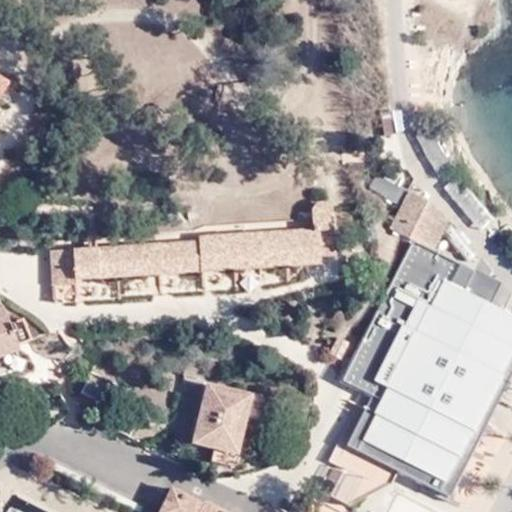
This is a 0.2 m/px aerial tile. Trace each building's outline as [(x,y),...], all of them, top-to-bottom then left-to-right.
[(411,129),(438,178),(455,168),(428,120),(411,129)] [(418,220),(426,200),(376,174),(368,188),(398,206),(387,228),(401,235),(410,240),(407,245),(339,381),(369,398),(344,446),(447,497),(511,370),(511,316),(491,305),(500,284),(430,249),(440,230),(418,220)] [(445,189),(480,230),(495,217),(460,176),(445,189)] [(449,212),(426,200),(418,220),(440,230),(449,212)] [(311,230),(313,264),(319,264),(319,258),(335,256),(332,206),(327,203),(319,201),(318,204),(312,205),(311,230)] [(453,223),(442,231),(464,260),(475,252),(453,223)] [(196,240),(198,272),(313,264),(311,230),(196,236),(196,240)] [(410,240),(401,235),(398,241),(407,245),(410,240)] [(76,280),(198,272),(196,240),(50,250),(52,284),(72,283),(76,280)] [(29,341),(21,319),(7,324),(0,309),(0,355),(15,350),(14,346),(29,341)] [(107,406),(118,383),(92,371),(81,393),(107,406)] [(247,417),(253,394),(210,383),(193,442),(215,448),(237,453),(244,433),(247,417)] [(268,398),(253,394),(247,417),(262,420),(268,398)] [(129,436),(135,422),(113,411),(106,425),(129,436)] [(237,453),(215,448),(212,462),(232,466),(252,456),(257,436),(244,433),(237,453)] [(228,511),(204,499),(202,502),(171,486),(159,511),(160,511),(228,511)]
